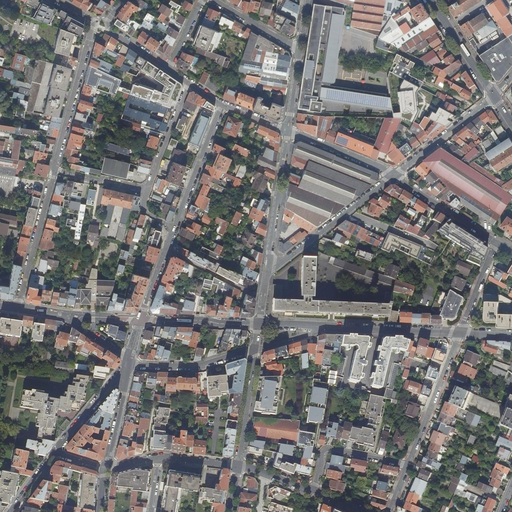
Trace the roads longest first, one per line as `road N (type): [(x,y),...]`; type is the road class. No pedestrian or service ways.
road 1 (tertiary): [(258,324),(459,333)]
road 2 (residential): [(56,0),(96,25),(52,170)]
road 3 (residential): [(52,170),(16,307),(0,305)]
road 4 (unclassified): [(392,176),(267,268)]
road 5 (residential): [(459,333),(405,465)]
road 6 (residential): [(139,319),(71,318),(128,360)]
road 7 (tertiary): [(267,268),(287,131)]
road 8 (residential): [(173,227),(221,105)]
road 9 (unclassified): [(392,176),(495,96)]
road 10 (residential): [(255,348),(194,366),(128,360)]
road 11 (residential): [(405,465),(328,449),(313,491)]
road 12 (unclassified): [(496,241),(392,176)]
